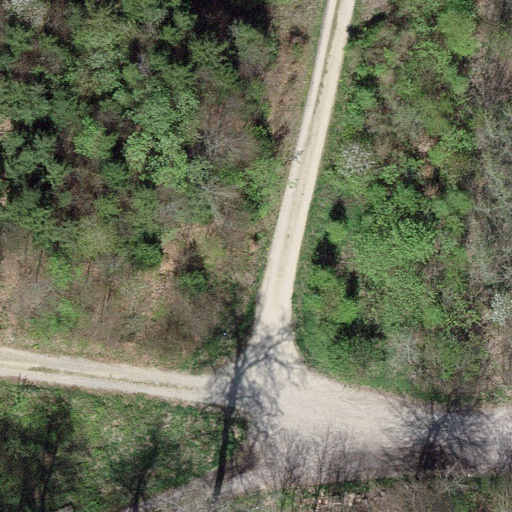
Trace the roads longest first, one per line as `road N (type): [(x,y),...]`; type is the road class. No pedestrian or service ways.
road 1 (track): [(0,360),(511,415)]
road 2 (track): [(342,0),(276,393)]
